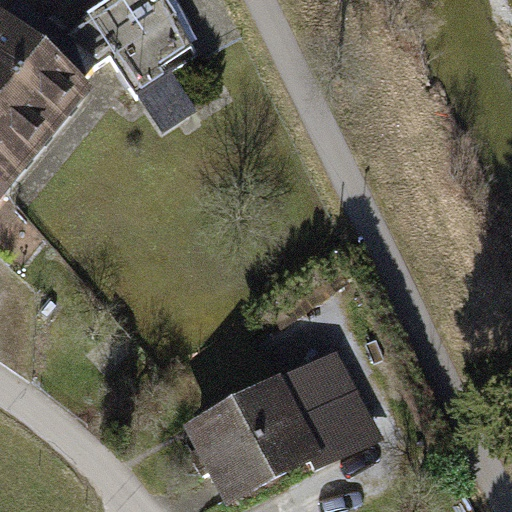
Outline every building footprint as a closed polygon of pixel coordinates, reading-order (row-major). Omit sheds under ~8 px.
[(177,0),(133,0),(99,15),(130,84),(201,53),(177,0)] [(0,28),(0,105),(56,148),(93,99),(0,28)] [(138,105),(160,139),(195,116),(173,82),(138,105)] [(0,105),(0,180),(19,195),(56,148),(0,105)] [(0,220),(19,195),(0,180),(0,220)] [(171,435),(209,511),(228,511),(402,425),(360,341),(171,435)]
